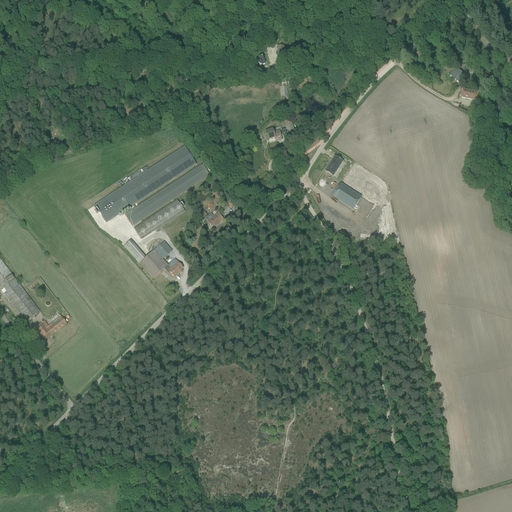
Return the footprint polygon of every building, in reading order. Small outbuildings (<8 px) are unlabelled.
[(262,57),(256,59),(259,67),(265,66),(262,57)] [(476,71),(470,64),(466,69),(471,75),(476,71)] [(462,79),(465,76),(456,69),(450,76),(460,84),(463,80),(462,79)] [(461,99),(477,102),(479,93),(462,90),(461,99)] [(276,143),(282,141),(279,132),(281,131),(280,128),(265,133),(268,142),(275,140),(276,143)] [(106,226),(197,165),(185,148),(94,208),(106,226)] [(325,172),(333,177),(342,162),(334,157),(325,172)] [(125,216),(132,227),(209,176),(202,166),(125,216)] [(361,198),(340,185),(332,198),(353,211),(361,198)] [(177,201),(133,229),(141,241),(184,212),(177,201)] [(214,228),(223,221),(218,214),(206,222),(211,228),(213,227),(214,228)] [(170,273),(174,278),(179,274),(178,273),(183,269),(175,260),(168,266),(163,260),(172,252),(164,243),(145,258),(130,242),(123,248),(152,280),(164,270),(168,275),(170,273)] [(0,290),(25,324),(40,313),(0,260),(0,290)] [(41,345),(67,325),(60,317),(48,327),(44,322),(36,328),(35,327),(32,329),(33,331),(31,332),(41,345)]
